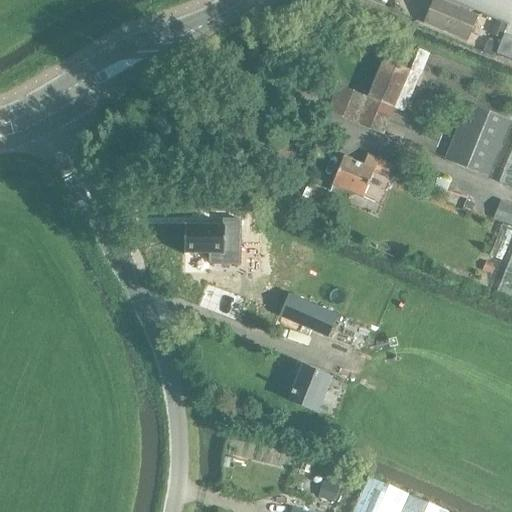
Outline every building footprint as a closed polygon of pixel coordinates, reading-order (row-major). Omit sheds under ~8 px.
[(479,41),(488,20),(448,4),(439,25),(479,41)] [(511,55),(511,36),(502,34),(498,52),(511,55)] [(436,153),(446,128),(395,107),(410,72),(385,62),(371,98),(339,85),(329,109),(436,153)] [(467,103),(444,160),(488,177),(511,121),(467,103)] [(511,187),(511,152),(501,184),(511,187)] [(389,176),(394,164),(371,154),(366,167),(345,159),(334,184),(365,197),(376,171),(389,176)] [(330,191),(308,183),(295,217),(317,225),(330,191)] [(511,223),(511,204),(501,200),(494,216),(511,223)] [(185,225),(184,255),(185,255),(185,253),(209,254),(209,264),(240,265),(241,220),(223,220),(223,227),(186,226),(186,225),(185,225)] [(511,253),(498,292),(511,297),(511,253)] [(497,266),(488,262),(485,271),(494,275),(497,266)] [(327,338),(338,315),(290,293),(280,316),(327,338)] [(290,401),(317,412),(330,378),(302,366),(297,377),(294,375),(288,391),(292,392),(291,394),(292,394),(290,401)] [(353,511),(445,511),(369,478),(353,511)] [(325,481),(319,498),(335,504),(341,486),(325,481)]
